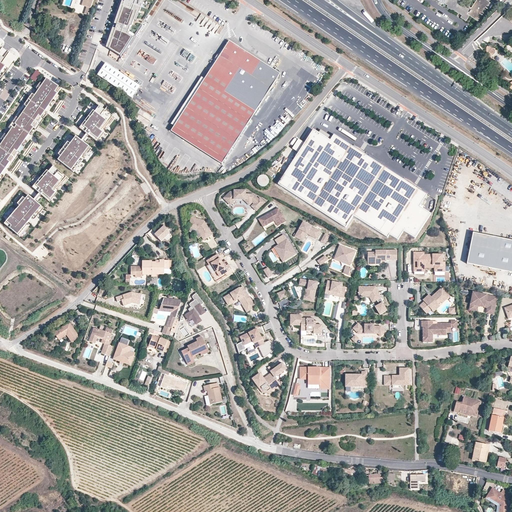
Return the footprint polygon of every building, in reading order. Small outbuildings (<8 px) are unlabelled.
[(83,0),(82,5),(87,7),(85,14),(89,16),(94,0),(83,0)] [(139,14),(143,0),(122,0),(106,48),(120,57),(132,38),(127,35),(130,27),(131,28),(136,13),(139,14)] [(446,0),(444,3),(448,6),(448,7),(452,10),(453,8),(462,15),(461,17),(467,21),(471,16),(478,21),(491,3),(487,0),(477,0),(472,7),(460,0),(446,0)] [(249,53),(229,41),(221,53),(220,55),(174,126),(174,127),(225,159),(242,133),(254,113),(280,74),(254,57),(249,53)] [(487,48),(487,54),(493,56),(496,53),(496,49),(495,48),(488,46),(487,48)] [(195,55),(191,54),(192,51),(186,48),(182,57),(193,61),(195,55)] [(9,52),(1,64),(5,67),(8,69),(16,57),(9,52)] [(144,58),(153,65),(157,60),(148,53),(144,58)] [(302,63),(311,70),(316,65),(307,57),(302,63)] [(141,86),(106,63),(98,75),(133,98),(141,86)] [(41,73),(37,70),(31,78),(36,82),(41,73)] [(293,89),(311,98),(319,82),(304,74),(298,85),(303,88),(302,91),(294,87),(293,89)] [(174,126),(204,79),(201,77),(171,124),(174,126)] [(0,178),(5,170),(10,164),(7,162),(15,151),(17,153),(18,152),(34,129),(31,127),(39,116),(41,118),(57,95),(58,93),(56,92),(59,87),(47,78),(43,84),(39,90),(34,97),(27,108),(19,120),(11,131),(7,137),(3,143),(0,147),(0,149),(1,150),(0,150),(0,178)] [(24,106),(27,108),(34,97),(32,95),(24,106)] [(57,95),(41,118),(44,119),(60,97),(57,95)] [(96,112),(82,130),(86,133),(89,135),(95,140),(101,131),(104,128),(113,116),(100,106),(96,112)] [(79,128),(82,130),(96,112),(93,110),(79,128)] [(104,128),(107,129),(117,117),(114,115),(113,116),(104,128)] [(31,127),(34,129),(41,118),(39,116),(31,127)] [(9,129),(11,131),(19,120),(16,118),(9,129)] [(222,164),(225,159),(174,127),(171,131),(222,164)] [(34,129),(18,152),(21,153),(36,131),(34,129)] [(353,216),(385,167),(334,134),(330,140),(313,129),(278,184),(346,228),(354,216),(353,216)] [(95,140),(94,141),(97,143),(104,133),(101,131),(95,140)] [(61,156),(59,159),(71,169),(89,147),(83,142),(81,140),(76,137),(71,144),(61,156)] [(59,154),(61,156),(71,144),(68,142),(59,154)] [(71,170),(73,172),(92,148),(90,146),(89,147),(71,169),(71,170)] [(7,162),(10,164),(17,153),(15,151),(7,162)] [(50,172),(35,190),(38,192),(41,194),(47,200),(67,177),(55,167),(50,172)] [(419,206),(427,194),(385,167),(353,216),(354,216),(387,238),(389,234),(398,240),(403,231),(415,238),(431,214),(419,206)] [(33,188),(35,190),(50,172),(47,170),(33,188)] [(265,174),(257,179),(263,188),(271,183),(265,174)] [(49,203),(70,179),(67,177),(47,200),(47,201),(49,203)] [(245,200),(250,205),(257,198),(253,194),(245,194),(246,191),(235,190),(235,192),(230,192),(224,198),(231,204),(235,200),(235,199),(245,200)] [(38,192),(33,199),(35,201),(41,194),(38,192)] [(11,226),(9,228),(17,235),(28,223),(32,218),(42,207),(35,201),(33,199),(29,196),(27,200),(21,206),(7,222),(11,226)] [(21,206),(27,200),(24,197),(18,204),(21,206)] [(260,198),(252,206),(257,211),(265,202),(260,198)] [(32,218),(35,220),(45,208),(43,206),(42,207),(32,218)] [(272,213),(269,215),(268,214),(262,218),(266,226),(275,221),(278,227),(286,222),(278,208),(276,209),(271,212),(272,213)] [(205,222),(192,217),(188,227),(191,228),(197,230),(201,237),(204,240),(213,235),(205,222)] [(321,232),(303,222),(295,237),(300,240),(305,230),(314,235),(313,237),(316,239),(321,232)] [(28,223),(17,235),(20,237),(30,225),(28,223)] [(165,226),(155,235),(162,242),(170,235),(169,230),(165,226)] [(197,230),(191,228),(189,232),(195,234),(198,239),(201,237),(197,230)] [(314,235),(305,230),(300,240),(303,242),(307,234),(313,237),(314,235)] [(511,241),(473,233),(467,264),(511,272),(511,241)] [(329,236),(325,234),(320,242),(325,244),(329,236)] [(284,235),(276,239),(279,244),(287,239),(284,235)] [(279,244),(277,246),(283,255),(280,257),(283,262),(296,254),(287,239),(279,244)] [(355,251),(339,245),(338,249),(339,250),(338,253),(337,252),(335,256),(346,260),(344,264),(350,266),(355,251)] [(397,251),(378,251),(378,252),(371,252),(371,264),(377,264),(377,261),(379,259),(383,259),(384,262),(387,262),(387,260),(387,259),(388,257),(390,257),(390,260),(397,260),(397,251)] [(424,255),(423,255),(423,252),(414,252),(414,272),(424,272),(425,265),(435,265),(435,272),(445,272),(445,262),(443,262),(443,254),(424,255)] [(220,259),(217,254),(206,261),(209,265),(212,264),(219,277),(231,269),(226,261),(222,263),(221,264),(218,260),(220,259)] [(328,260),(325,256),(317,261),(320,265),(328,260)] [(157,262),(152,262),(152,261),(143,261),(143,266),(143,268),(136,268),(136,266),(131,266),(131,274),(136,274),(136,277),(142,277),(142,274),(151,275),(151,274),(157,274),(164,274),(164,269),(169,269),(170,260),(160,260),(160,263),(157,263),(157,262)] [(273,275),(268,268),(263,270),(268,278),(273,275)] [(314,302),(318,283),(300,279),(299,285),(310,287),(309,290),(308,297),(306,297),(305,301),(314,302)] [(342,284),(327,281),(326,291),(334,293),(334,296),(344,298),(346,288),(341,287),(342,284)] [(375,287),(359,287),(359,297),(370,297),(373,302),(377,300),(381,298),(382,297),(378,291),(376,291),(376,288),(375,287)] [(450,296),(442,287),(433,295),(433,296),(432,298),(431,297),(430,296),(424,301),(419,306),(424,311),(429,306),(431,309),(432,310),(438,304),(441,301),(444,298),(446,299),(450,296)] [(242,292),(240,288),(224,298),(229,306),(232,304),(231,301),(234,299),(236,302),(239,299),(243,306),(246,304),(250,310),(255,307),(247,294),(244,296),(242,292)] [(289,296),(286,290),(277,294),(280,300),(289,296)] [(137,293),(132,293),(132,292),(116,297),(118,301),(122,300),(124,305),(132,303),(140,304),(142,294),(137,293)] [(484,294),(472,292),(469,307),(477,309),(478,306),(478,304),(487,305),(486,308),(486,311),(494,312),(497,297),(489,296),(489,298),(483,297),(484,294)] [(205,312),(200,306),(203,303),(196,293),(193,295),(192,297),(194,301),(190,304),(189,305),(191,308),(188,310),(190,312),(185,316),(189,320),(192,318),(196,324),(201,321),(198,317),(196,314),(199,312),(201,315),(205,312)] [(171,312),(168,321),(174,322),(181,301),(163,297),(159,309),(171,312)] [(381,298),(377,300),(380,304),(375,307),(380,315),(387,311),(383,303),(384,302),(381,298)] [(302,315),(291,315),(291,326),(293,326),(301,326),(301,331),(314,331),(314,334),(322,334),(322,325),(314,325),(314,319),(302,319),(302,315)] [(433,321),(422,321),(422,327),(424,327),(426,327),(426,330),(424,330),(424,338),(433,337),(433,335),(438,334),(438,335),(447,335),(447,332),(447,330),(452,329),(452,328),(457,328),(457,321),(452,321),(452,324),(438,324),(438,326),(433,326),(433,321)] [(55,332),(60,340),(67,335),(72,343),(80,337),(70,322),(55,332)] [(362,327),(358,323),(353,328),(359,334),(378,334),(381,337),(386,331),(381,327),(374,327),(374,325),(369,325),(366,325),(365,325),(365,327),(362,327)] [(172,328),(167,326),(164,326),(161,332),(169,335),(172,328)] [(105,338),(103,343),(105,343),(101,353),(110,356),(113,346),(108,344),(112,334),(94,327),(89,341),(94,342),(97,335),(105,338)] [(259,336),(258,333),(259,333),(257,329),(240,337),(243,344),(237,347),(239,353),(246,350),(244,346),(253,342),(256,348),(265,344),(260,335),(259,336)] [(359,339),(355,334),(350,339),(355,344),(359,339)] [(168,353),(172,342),(153,335),(150,344),(157,347),(156,349),(168,353)] [(186,360),(193,357),(201,353),(202,356),(209,352),(202,336),(196,339),(197,341),(187,345),(188,348),(182,351),(186,360)] [(113,359),(120,362),(124,363),(131,365),(135,353),(131,351),(132,347),(126,345),(128,340),(121,338),(113,359)] [(193,357),(186,360),(188,365),(195,362),(193,357)] [(287,369),(282,363),(271,372),(271,373),(268,375),(269,377),(265,380),(264,378),(260,373),(258,375),(255,372),(249,376),(252,379),(259,388),(260,386),(264,391),(268,391),(271,389),(272,391),(281,385),(277,380),(275,377),(287,369)] [(329,389),(329,368),(316,368),(316,370),(313,370),(313,368),(301,368),(301,379),(308,379),(308,385),(320,385),(320,389),(329,389)] [(409,368),(400,369),(400,376),(400,377),(398,377),(398,376),(392,376),(385,376),(385,385),(392,385),(392,382),(398,382),(400,385),(409,385),(409,368)] [(367,387),(367,372),(362,372),(362,375),(356,375),(356,378),(351,378),(351,375),(346,375),(346,385),(356,385),(356,387),(367,387)] [(184,380),(165,374),(162,383),(168,385),(174,387),(174,388),(181,391),(184,380)] [(207,390),(208,395),(210,404),(222,402),(218,383),(204,386),(205,391),(207,390)] [(456,402),(454,412),(459,414),(460,409),(470,412),(471,411),(472,412),(471,416),(477,417),(481,402),(463,397),(462,404),(456,402)] [(506,411),(494,408),(489,431),(502,434),(506,419),(504,418),(506,411)] [(486,452),(489,452),(490,446),(476,443),(473,456),(480,458),(479,462),(486,463),(488,456),(485,456),(486,452)] [(500,458),(498,467),(505,468),(507,459),(500,458)] [(316,465),(312,474),(324,478),(327,470),(316,465)] [(369,483),(384,483),(384,477),(380,477),(380,474),(369,475),(369,483)] [(425,475),(410,475),(411,489),(419,489),(418,481),(425,481),(425,475)] [(491,502),(491,500),(499,504),(498,511),(507,511),(507,505),(505,504),(508,499),(510,494),(501,489),(500,492),(499,494),(492,490),(491,492),(489,491),(487,495),(489,496),(487,500),(491,502)] [(491,500),(491,502),(497,505),(496,511),(498,511),(499,504),(491,500)]
